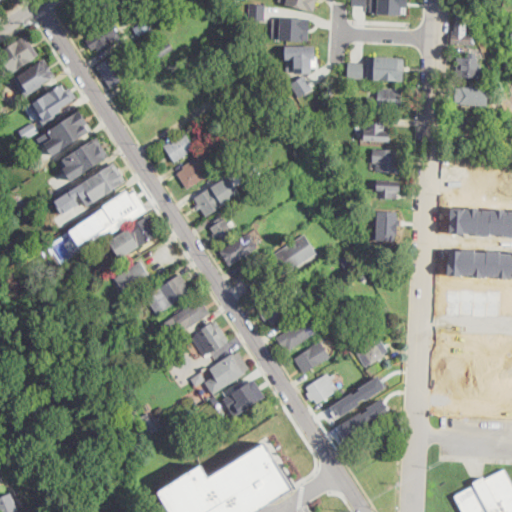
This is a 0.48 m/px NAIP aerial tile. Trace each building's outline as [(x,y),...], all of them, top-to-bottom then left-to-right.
[(126,0),(128,2),(109,14),(99,0),(126,0)] [(317,0),(315,10),(286,3),(287,2),(279,0),(317,0)] [(409,0),(409,6),(403,6),(402,13),(378,12),(379,11),(371,11),(371,0),(409,0)] [(266,19),(249,18),(250,3),(267,4),(266,19)] [(103,20),(98,23),(95,17),(100,14),(103,20)] [(464,16),(464,23),(467,23),(466,35),(476,36),(476,46),(452,44),(452,34),(455,34),(455,29),(455,24),(455,23),(457,23),(457,15),(464,16)] [(153,27),(140,37),(139,36),(135,30),(134,29),(135,28),(144,21),(142,18),(145,16),(153,27)] [(311,18),(310,39),(304,38),(304,40),(280,39),(280,37),(272,37),(274,17),(281,18),(281,16),(311,18)] [(96,24),(90,27),(87,21),(93,18),(96,24)] [(122,37),(99,51),(97,48),(93,50),(90,47),(89,44),(87,40),(91,38),(89,34),(112,20),(117,28),(118,30),(122,37)] [(174,39),(177,45),(179,43),(181,47),(176,50),(175,49),(161,58),(160,57),(157,52),(156,51),(174,39)] [(23,40),(27,46),(31,43),(32,45),(33,47),(34,49),(31,51),(35,57),(14,70),(10,64),(13,62),(6,51),(23,40)] [(317,65),(312,65),(312,72),(295,72),(295,71),(288,71),(288,58),(286,58),(286,45),(317,45),(316,56),(318,56),(317,65)] [(138,71),(110,88),(105,80),(102,76),(97,67),(116,55),(125,49),(126,52),(129,56),(138,71)] [(477,54),(477,58),(481,59),(479,77),(467,76),(462,76),(463,72),(456,72),(457,68),(457,65),(458,57),(469,58),(470,53),(477,54)] [(400,56),(400,57),(405,57),(404,79),(375,78),(375,77),(368,77),(369,56),(376,57),(376,55),(400,56)] [(14,76),(26,95),(55,75),(44,57),(14,76)] [(366,62),(365,78),(348,77),(349,61),(366,62)] [(202,68),(196,71),(192,65),(199,62),(202,68)] [(314,87),(300,96),(291,82),(305,73),(314,87)] [(282,92),(259,109),(250,97),(273,80),(282,92)] [(336,83),(336,93),(327,93),(327,83),(336,83)] [(63,84),(67,90),(70,87),(75,94),(76,96),(77,98),(53,114),(52,112),(41,119),(40,116),(33,107),(32,104),(33,103),(63,84)] [(402,89),(402,99),(402,101),(401,108),(401,109),(388,108),(377,108),(377,107),(370,106),(371,98),(377,99),(378,87),(402,89)] [(483,104),(483,105),(472,105),(459,104),(459,102),(457,102),(458,87),(470,88),(479,88),(479,89),(483,89),(484,89),(483,102),(483,104)] [(292,115),(292,116),(288,109),(294,105),(298,112),(292,115)] [(37,137),(42,146),(46,144),(53,155),(93,128),(80,108),(37,137)] [(486,119),(485,137),(454,134),(454,133),(455,116),(486,119)] [(235,123),(228,127),(226,123),(232,119),(235,123)] [(284,124),(278,129),(275,124),(281,120),(284,124)] [(263,129),(247,139),(242,131),(259,121),(263,129)] [(385,129),(385,130),(390,131),(390,134),(392,134),(392,141),(362,139),(363,130),(365,130),(366,121),(385,123),(385,129)] [(40,132),(26,141),(20,131),(21,130),(34,122),(35,124),(39,131),(40,132)] [(300,135),(294,128),(302,122),(307,130),(300,135)] [(187,134),(196,148),(175,162),(172,157),(171,155),(165,146),(171,142),(172,144),(187,134)] [(62,157),(67,165),(64,167),(72,180),(110,155),(97,135),(62,157)] [(239,154),(230,159),(226,151),(234,146),(239,154)] [(402,167),(402,172),(376,170),(376,163),(372,163),(373,148),(398,149),(398,156),(403,156),(402,162),(402,167)] [(200,160),(205,168),(207,167),(211,173),(209,174),(210,175),(206,177),(188,189),(179,175),(178,173),(180,172),(185,169),(184,167),(183,167),(197,158),(198,157),(200,160)] [(42,165),(36,170),(35,169),(32,170),(28,165),(31,163),(31,162),(37,158),(42,165)] [(54,200),(63,213),(83,200),(87,205),(127,180),(115,160),(54,200)] [(194,196),(229,174),(242,192),(207,216),(201,207),(199,208),(196,204),(199,202),(194,196)] [(401,181),(400,190),(398,190),(398,194),(398,198),(397,198),(376,197),(377,180),(401,181)] [(70,230),(81,249),(111,229),(113,232),(147,209),(135,189),(130,193),(127,189),(103,204),(104,206),(70,230)] [(377,239),(397,240),(398,210),(377,210),(377,239)] [(109,239),(120,258),(160,232),(148,213),(109,239)] [(222,217),(224,220),(226,219),(228,223),(232,228),(234,233),(220,241),(217,236),(215,234),(212,228),(217,224),(215,221),(222,217)] [(231,265),(230,266),(227,261),(227,260),(224,256),(221,251),(249,233),(251,236),(256,244),(258,248),(239,261),(231,265)] [(306,261),(283,275),(282,272),(279,267),(275,261),(272,256),(306,234),(318,254),(306,261)] [(357,262),(348,268),(343,261),(342,259),(349,255),(351,253),(356,261),(357,262)] [(153,280),(128,296),(116,277),(141,261),(153,280)] [(106,274),(92,282),(87,274),(101,265),(106,274)] [(193,291),(158,315),(146,297),(163,286),(181,273),(182,273),(186,280),(187,282),(193,291)] [(313,300),(303,307),(297,297),(307,289),(309,292),(311,295),(314,300),(313,300)] [(293,311),(274,322),(272,323),(269,318),(265,321),(263,317),(262,316),(259,310),(284,296),(291,307),(293,311)] [(211,313),(171,340),(161,325),(201,299),(211,313)] [(391,311),(386,314),(383,308),(388,305),(391,311)] [(277,336),(286,350),(316,331),(306,316),(277,336)] [(212,351),(203,357),(201,354),(196,346),(191,337),(199,331),(211,324),(217,320),(222,329),(224,331),(229,340),(212,351)] [(295,357),(304,372),(331,354),(321,339),(295,357)] [(381,339),(385,345),(386,347),(389,351),(385,353),(386,354),(383,356),(366,367),(356,351),(363,347),(364,348),(377,340),(378,342),(379,341),(381,339)] [(179,357),(167,365),(160,354),(171,346),(179,357)] [(239,351),(244,358),(245,360),(250,368),(246,371),(247,373),(223,388),(217,377),(213,380),(212,378),(207,370),(210,367),(212,367),(234,352),(235,354),(239,351)] [(113,371),(101,378),(91,362),(103,355),(113,371)] [(380,367),(371,373),(368,368),(377,362),(380,367)] [(206,381),(197,387),(192,380),(192,379),(202,373),(207,380),(206,381)] [(338,391),(318,403),(315,399),(312,401),(310,398),(309,396),(308,393),(310,392),(307,387),(325,375),(328,373),(330,376),(338,388),(339,390),(338,391)] [(331,406),(338,417),(386,386),(379,374),(359,387),(360,389),(355,393),(354,391),(331,406)] [(267,396),(240,411),(239,410),(234,400),(230,394),(245,386),(257,378),(267,396)] [(118,388),(112,393),(109,388),(115,384),(118,388)] [(225,397),(219,401),(216,397),(221,392),(225,397)] [(136,399),(132,402),(128,396),(132,393),(136,399)] [(336,425),(343,438),(390,408),(383,396),(336,425)] [(131,408),(121,415),(118,411),(128,404),(131,408)] [(160,430),(152,436),(140,419),(149,413),(160,430)] [(400,428),(391,433),(388,428),(378,435),(373,427),(393,415),(400,428)] [(376,447),(351,462),(346,454),(371,439),(376,447)] [(172,511),(255,511),(295,489),(267,441),(208,475),(203,465),(160,490),(172,511)] [(506,469),(511,480),(511,511),(464,511),(455,495),(475,484),(474,482),(484,477),(485,477),(486,479),(506,469)] [(19,510),(13,511),(0,511),(0,497),(12,493),(19,510)]
